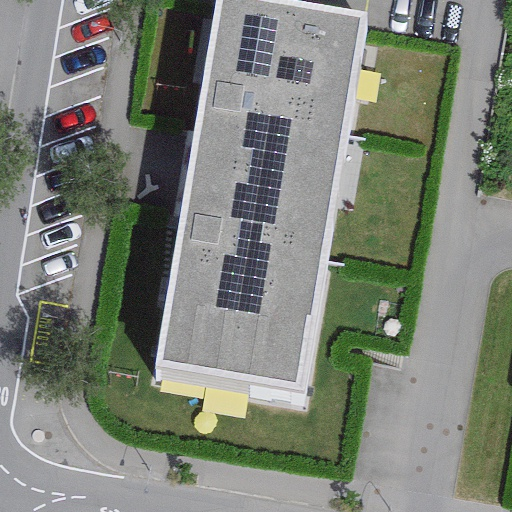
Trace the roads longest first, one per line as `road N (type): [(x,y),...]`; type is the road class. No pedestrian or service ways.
road 1 (residential): [(0,414),(59,0)]
road 2 (residential): [(0,486),(145,511)]
